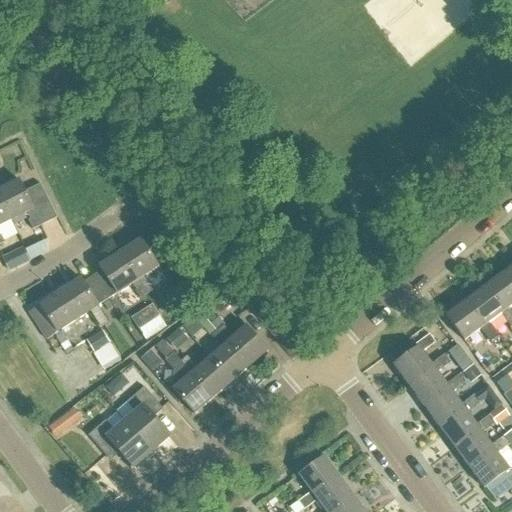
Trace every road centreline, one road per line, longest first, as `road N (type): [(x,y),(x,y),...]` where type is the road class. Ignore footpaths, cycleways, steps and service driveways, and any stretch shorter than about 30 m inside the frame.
road 1 (residential): [(323,357),(511,194)]
road 2 (residential): [(142,511),(323,357)]
road 3 (residential): [(433,511),(323,357)]
road 4 (residential): [(130,203),(0,292)]
